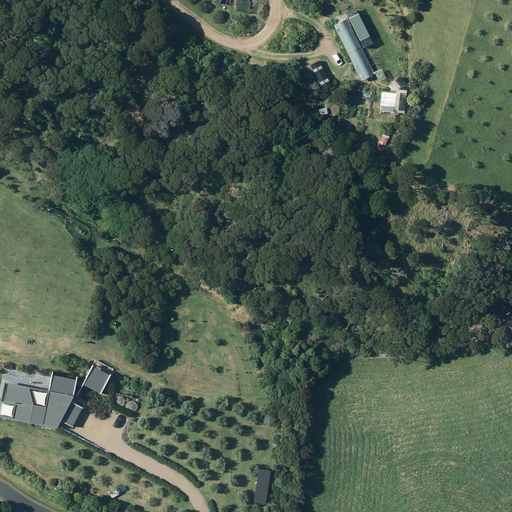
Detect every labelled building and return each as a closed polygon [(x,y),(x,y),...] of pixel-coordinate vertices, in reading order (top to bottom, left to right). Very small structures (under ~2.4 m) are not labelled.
[(335,26),(362,81),(375,75),(348,19),(335,26)] [(381,90),(379,112),(406,114),(407,91),(381,90)] [(347,135),(349,136),(351,136),(352,136),(353,135),(354,134),(355,134),(356,133),(357,131),(358,130),(358,129),(358,127),(358,126),(357,125),(357,123),(356,122),(355,121),(354,121),(352,120),(351,120),(350,120),(348,120),(347,120),(346,121),(345,122),(344,123),(343,124),(342,125),(342,127),(342,128),(342,129),(342,131),(343,132),(344,133),(345,134),(346,135),(347,135)] [(90,365),(80,384),(100,394),(110,375),(90,365)] [(30,387),(6,383),(2,404),(16,407),(14,419),(57,429),(61,421),(74,428),(84,408),(67,404),(73,382),(54,378),(46,407),(34,403),(30,387)] [(118,394),(112,405),(134,416),(140,404),(118,394)] [(261,415),(260,424),(279,426),(279,417),(261,415)]
